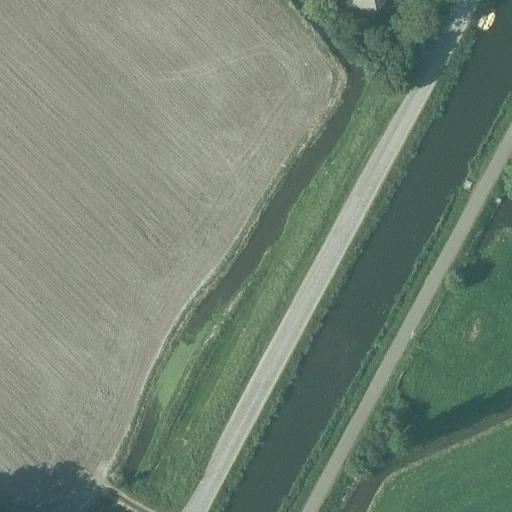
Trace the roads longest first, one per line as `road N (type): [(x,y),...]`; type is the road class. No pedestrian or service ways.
road 1 (tertiary): [(199,511),(482,0)]
road 2 (unclassified): [(312,511),(511,138)]
